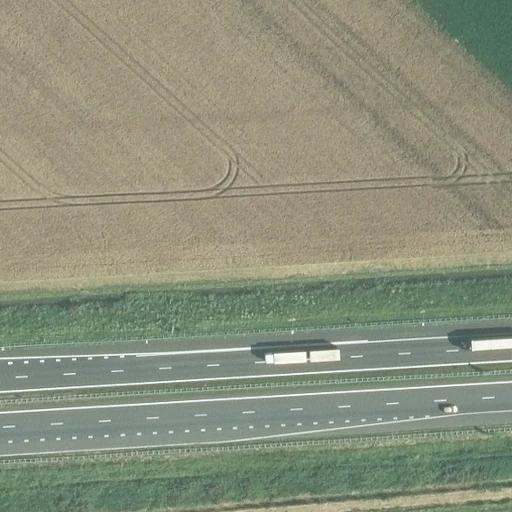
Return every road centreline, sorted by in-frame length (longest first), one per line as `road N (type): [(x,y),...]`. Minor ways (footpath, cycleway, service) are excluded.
road 1 (motorway): [(511,347),(0,378)]
road 2 (motorway): [(0,427),(511,397)]
